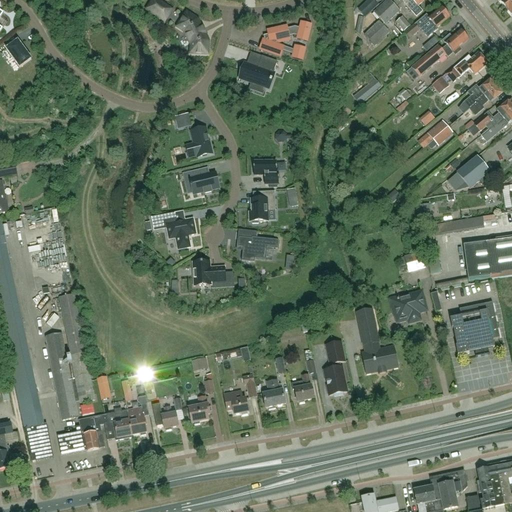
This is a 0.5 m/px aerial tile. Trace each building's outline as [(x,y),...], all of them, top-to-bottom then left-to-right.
[(172,10),(167,7),(156,0),(153,0),(147,10),(164,22),(172,10)] [(370,0),(368,0),(358,11),(365,18),(377,6),(370,0)] [(388,0),(387,0),(373,13),(385,25),(399,11),(388,0)] [(404,0),(402,2),(416,18),(423,12),(418,6),(425,0),(404,0)] [(461,0),(454,0),(461,11),(466,8),(461,0)] [(511,0),(499,0),(511,15),(511,14),(511,0)] [(441,8),(429,19),(426,15),(404,33),(409,39),(419,31),(420,29),(428,38),(438,30),(437,29),(449,18),(441,8)] [(202,27),(201,28),(198,20),(187,13),(177,27),(184,32),(191,46),(191,54),(208,55),(208,42),(205,35),(206,34),(202,27)] [(403,18),(396,24),(404,33),(410,27),(403,18)] [(379,22),(364,36),(374,47),(389,33),(379,22)] [(263,40),(260,49),(281,56),(283,52),(291,55),(293,55),(293,58),(302,60),(305,50),(298,48),(297,52),(296,52),(276,45),(275,40),(295,35),(298,36),(297,40),(307,43),(311,27),(301,25),(300,29),(295,27),(286,30),(285,28),(267,32),(267,35),(264,36),(265,41),(263,40)] [(448,58),(453,54),(455,56),(461,51),(459,49),(469,41),(461,31),(451,39),(449,37),(443,42),(447,47),(442,51),(438,47),(412,69),(420,78),(446,55),(448,58)] [(31,60),(18,42),(6,50),(20,68),(31,60)] [(488,64),(480,55),(479,54),(472,60),(469,56),(433,87),(441,95),(449,88),(446,84),(451,81),(453,84),(469,70),(474,75),(488,64)] [(277,62),(262,57),(258,68),(245,64),(239,80),(269,90),(274,74),(273,74),(277,62)] [(371,75),(363,81),(368,88),(353,100),(359,106),(381,88),(371,75)] [(481,93),(475,98),(471,98),(464,104),(469,110),(485,97),(499,85),(493,79),(479,91),(481,93)] [(488,102),(490,104),(504,92),(499,85),(485,97),(469,110),(475,117),(484,109),(482,107),(488,102)] [(486,128),(488,130),(511,110),(511,101),(511,100),(497,112),(499,115),(493,120),(492,118),(489,121),(485,116),(474,126),(479,133),(480,133),(486,128)] [(511,110),(488,130),(489,132),(494,127),(497,125),(500,128),(506,123),(508,126),(511,122),(511,110)] [(182,116),(185,128),(192,126),(189,115),(182,116)] [(432,141),(447,128),(442,122),(427,135),(432,141)] [(504,127),(499,130),(504,137),(509,134),(504,127)] [(447,128),(432,141),(438,147),(453,134),(447,128)] [(206,129),(191,133),(197,158),(212,155),(206,129)] [(495,146),(502,138),(497,134),(490,142),(495,146)] [(455,192),(470,189),(470,190),(490,173),(478,158),(448,183),(455,192)] [(264,176),(265,185),(279,185),(278,173),(276,173),(276,162),(254,162),(254,176),(264,176)] [(15,165),(0,167),(0,179),(18,177),(15,165)] [(219,189),(215,174),(205,176),(203,169),(182,175),(184,182),(190,181),(191,187),(191,189),(192,189),(194,196),(204,193),(204,196),(212,194),(211,191),(219,189)] [(6,197),(5,197),(2,182),(0,182),(0,214),(8,213),(7,208),(6,208),(6,203),(7,203),(6,197)] [(259,222),(268,222),(267,212),(275,211),(275,192),(260,193),(260,200),(253,200),(251,200),(251,208),(252,208),(252,213),(249,213),(250,223),(252,223),(252,225),(259,224),(259,222)] [(196,235),(193,220),(172,224),(170,215),(152,219),(154,231),(167,229),(169,240),(176,239),(178,251),(191,248),(188,237),(196,235)] [(26,429),(32,462),(36,462),(36,460),(52,457),(48,441),(50,440),(47,424),(44,424),(0,221),(0,220),(0,314),(24,429),(26,429)] [(48,262),(66,258),(60,238),(51,240),(49,235),(41,237),(48,262)] [(511,276),(511,237),(463,244),(468,283),(511,276)] [(239,238),(238,248),(243,248),(242,262),(254,263),(255,259),(266,260),(267,249),(274,249),(278,250),(279,241),(262,239),(252,238),(252,240),(239,238)] [(417,269),(424,267),(421,253),(413,255),(417,269)] [(36,269),(43,267),(41,260),(34,262),(36,269)] [(210,263),(193,264),(194,287),(211,286),(211,283),(225,282),(224,268),(216,268),(216,269),(210,270),(210,263)] [(444,264),(433,265),(434,276),(444,276),(444,264)] [(54,289),(66,286),(64,279),(52,282),(54,289)] [(422,293),(391,301),(397,323),(408,320),(409,324),(420,321),(418,314),(427,312),(422,293)] [(437,293),(431,295),(435,312),(442,311),(437,293)] [(62,421),(78,418),(73,393),(78,393),(80,404),(95,401),(74,296),(59,299),(71,357),(67,358),(62,334),(46,338),(62,421)] [(493,340),(500,339),(492,303),(459,310),(461,317),(450,319),(452,329),(453,329),(456,347),(457,356),(469,354),(469,353),(474,352),(476,357),(475,357),(475,358),(490,355),(489,354),(488,349),(493,348),(493,349),(494,349),(493,340)] [(362,355),(366,374),(398,368),(394,348),(379,351),(377,344),(378,343),(372,311),(357,314),(364,346),(365,346),(366,354),(362,355)] [(344,393),(347,393),(342,367),(341,368),(340,364),(345,363),(341,343),(326,346),(330,366),(331,365),(332,369),(324,371),(326,380),(328,381),(329,385),(327,387),(329,397),(332,396),(335,398),(343,396),(344,393)] [(196,369),(208,368),(207,357),(195,359),(196,369)] [(282,359),(276,360),(279,375),(285,373),(282,359)] [(313,362),(307,363),(310,375),(316,374),(313,362)] [(245,385),(247,385),(250,399),(257,397),(253,376),(243,378),(245,385)] [(303,382),(291,384),(292,391),(295,390),(297,403),(299,403),(299,405),(304,404),(304,402),(314,400),(311,387),(310,387),(308,376),(302,377),(303,382)] [(106,379),(97,381),(102,400),(108,399),(107,394),(109,393),(106,379)] [(269,394),(263,395),(266,409),(268,409),(268,411),(276,410),(275,407),(285,405),(281,385),(278,386),(277,381),(267,383),(269,394)] [(128,382),(122,383),(126,402),(132,401),(128,382)] [(212,382),(205,383),(207,395),(214,394),(212,382)] [(241,392),(224,395),(227,411),(233,410),(234,416),(242,414),(242,416),(247,415),(247,413),(248,413),(245,399),(242,400),(241,392)] [(200,407),(189,409),(192,424),(194,424),(194,426),(200,425),(200,423),(209,421),(208,416),(210,415),(208,405),(207,405),(205,398),(199,399),(200,407)] [(251,401),(254,409),(261,406),(257,398),(251,401)] [(139,400),(140,407),(148,406),(146,399),(139,400)] [(163,426),(164,430),(166,430),(166,432),(171,431),(171,429),(178,427),(175,414),(171,415),(169,408),(164,409),(166,416),(162,417),(160,405),(152,407),(156,428),(163,426)] [(127,411),(132,436),(141,435),(141,437),(146,436),(146,434),(147,433),(144,418),(143,418),(141,408),(141,409),(133,411),(132,410),(127,411)] [(121,409),(114,411),(115,414),(106,416),(108,424),(104,425),(105,430),(113,428),(116,442),(131,438),(131,437),(132,436),(127,411),(122,412),(121,409)] [(87,452),(99,450),(96,434),(101,433),(100,426),(104,425),(108,424),(106,416),(79,421),(81,433),(59,437),(62,455),(87,450),(87,452)] [(0,470),(10,468),(8,461),(10,460),(8,452),(5,436),(13,434),(11,423),(0,425),(0,470)] [(511,464),(504,467),(496,468),(485,470),(484,471),(482,471),(478,472),(479,476),(481,487),(484,501),(480,502),(482,511),(483,511),(493,509),(504,507),(508,506),(511,506),(511,505),(511,464)] [(468,488),(465,474),(430,481),(432,488),(414,492),(418,511),(446,511),(458,509),(456,499),(457,498),(468,488)] [(373,496),(362,498),(364,511),(376,511),(374,504),(375,503),(373,496)] [(478,497),(466,499),(468,511),(479,511),(481,511),(478,497)] [(374,504),(376,511),(393,511),(398,511),(396,499),(375,503),(374,504)]
